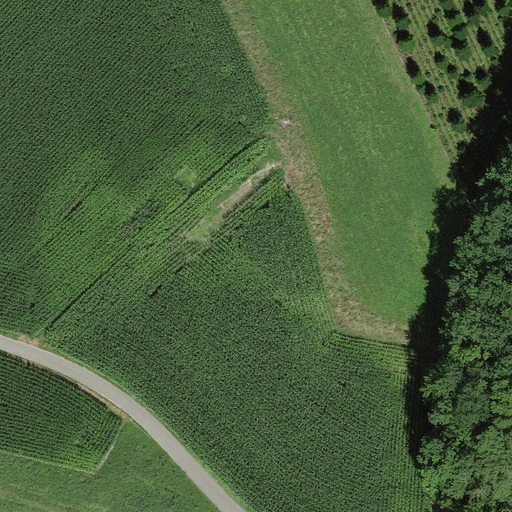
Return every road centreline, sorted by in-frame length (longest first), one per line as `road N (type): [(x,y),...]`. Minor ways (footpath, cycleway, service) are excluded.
road 1 (unclassified): [(243,511),(137,410),(65,366),(0,344)]
road 2 (unclassified): [(511,229),(458,423),(448,511)]
